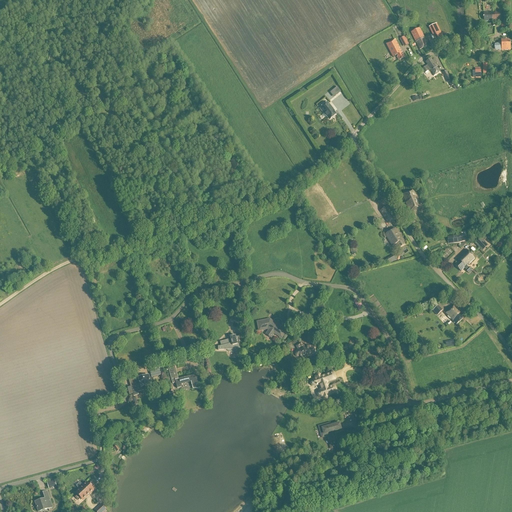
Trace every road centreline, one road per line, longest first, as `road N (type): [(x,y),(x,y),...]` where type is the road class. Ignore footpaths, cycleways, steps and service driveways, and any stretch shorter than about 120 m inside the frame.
road 1 (unclassified): [(110,344),(171,318),(202,291),(278,274),(356,292),(390,341),(413,404),(511,380)]
road 2 (unclassified): [(511,354),(420,252),(352,138),(422,59),(499,37)]
road 3 (residential): [(0,489),(99,459),(97,414),(124,401),(110,344)]
road 4 (track): [(352,138),(280,192),(204,223)]
road 5 (track): [(204,223),(84,256)]
